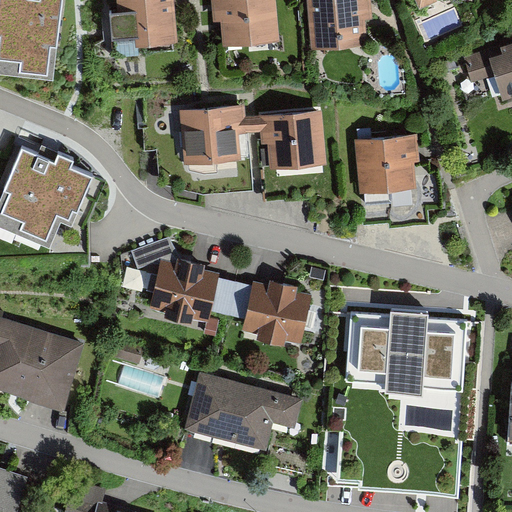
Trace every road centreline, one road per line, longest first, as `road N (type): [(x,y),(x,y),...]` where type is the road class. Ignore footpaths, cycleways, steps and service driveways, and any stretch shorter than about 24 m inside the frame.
road 1 (residential): [(511,291),(171,213),(150,204),(83,136),(0,99)]
road 2 (residential): [(315,511),(201,488),(0,428)]
